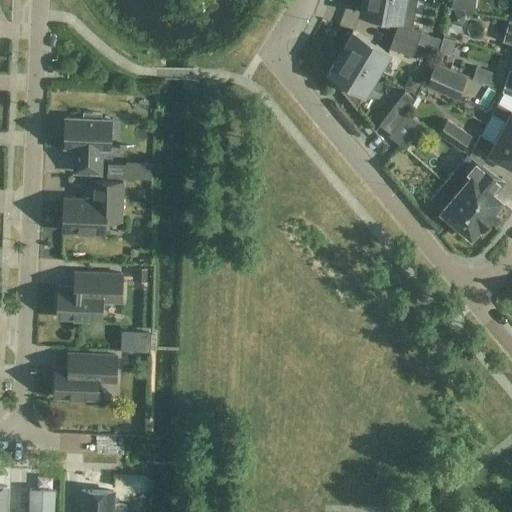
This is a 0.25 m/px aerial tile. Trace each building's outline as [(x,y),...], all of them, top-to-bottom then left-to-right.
[(399,18),(398,23),(411,28),(416,0),(361,0),(359,11),(361,12),(399,18)] [(457,35),(472,34),(471,14),(455,15),(457,35)] [(398,23),(394,35),(417,44),(421,31),(411,28),(398,23)] [(354,31),(352,30),(349,37),(345,44),(341,51),(376,72),(388,52),(354,31)] [(417,44),(394,35),(389,47),(412,56),(417,44)] [(370,83),(376,72),(341,51),(329,72),(340,78),(337,83),(336,84),(376,132),(377,131),(349,97),(355,87),(365,93),(370,83)] [(428,80),(458,93),(464,79),(435,66),(428,80)] [(511,69),(509,69),(502,91),(511,95),(511,69)] [(506,120),(500,131),(511,137),(511,110),(498,102),(492,113),(506,120)] [(391,133),(391,132),(406,113),(394,104),(379,123),(391,133)] [(110,148),(111,119),(101,119),(101,113),(83,112),(83,118),(66,117),(65,146),(75,146),(74,171),(100,173),(101,147),(110,148)] [(407,112),(406,113),(391,132),(391,133),(389,135),(400,144),(418,120),(407,112)] [(461,149),(470,136),(447,120),(438,133),(461,149)] [(511,137),(500,131),(494,142),(480,134),(474,145),(511,165),(511,137)] [(444,181),(488,219),(495,211),(494,210),(502,199),(480,181),(490,170),(467,154),(444,181)] [(83,232),(105,233),(105,219),(121,220),(123,181),(91,180),(90,198),(64,197),(63,231),(74,231),(74,233),(75,235),(78,236),(81,235),(83,233),(83,232)] [(488,219),(444,181),(430,197),(443,208),(441,210),(458,225),(456,228),(466,237),(469,234),(471,236),(479,226),(481,227),(488,219)] [(121,301),(122,273),(76,271),(75,287),(59,286),(57,317),(101,319),(102,300),(121,301)] [(117,355),(89,354),(69,353),(68,368),(55,367),(54,396),(98,398),(99,380),(115,381),(117,355)] [(55,511),(57,484),(30,483),(29,511),(55,511)] [(80,511),(113,511),(114,483),(81,483),(80,511)]
